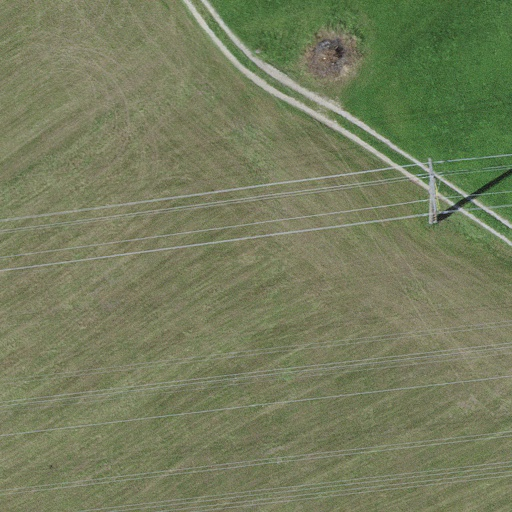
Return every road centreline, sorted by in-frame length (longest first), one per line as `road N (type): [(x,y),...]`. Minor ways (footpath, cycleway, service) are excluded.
road 1 (track): [(332,101),(273,82),(221,40),(192,0)]
road 2 (track): [(468,0),(332,101)]
